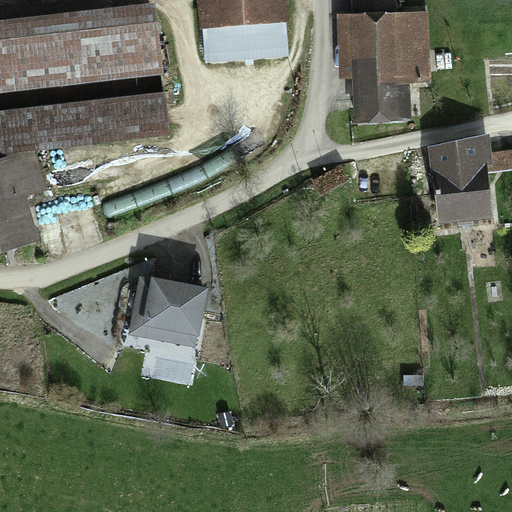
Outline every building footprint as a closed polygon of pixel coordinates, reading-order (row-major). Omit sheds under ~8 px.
[(198,0),(203,64),(287,58),(282,0),(198,0)] [(154,3),(0,21),(0,94),(163,74),(154,3)] [(348,79),(348,122),(410,121),(409,78),(422,78),(421,16),(335,17),(336,80),(348,79)] [(0,155),(170,134),(164,91),(0,111),(0,155)] [(479,146),(426,152),(433,226),(486,221),(479,146)] [(34,147),(0,157),(0,251),(38,240),(26,197),(47,191),(34,147)] [(208,290),(138,277),(128,335),(197,348),(208,290)]
